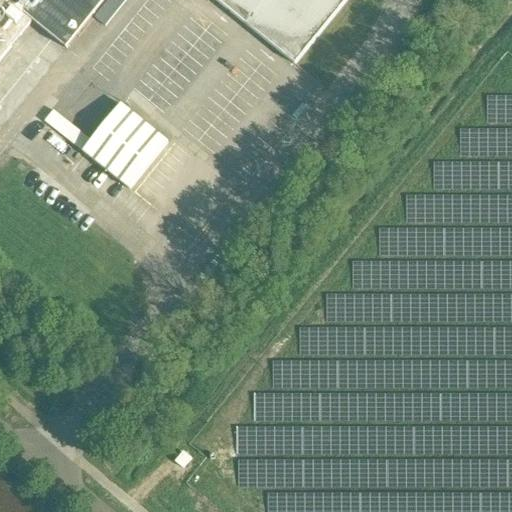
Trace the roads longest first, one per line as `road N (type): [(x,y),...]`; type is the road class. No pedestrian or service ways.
road 1 (unknown): [(181,292),(38,155)]
road 2 (tertiary): [(0,434),(95,511)]
